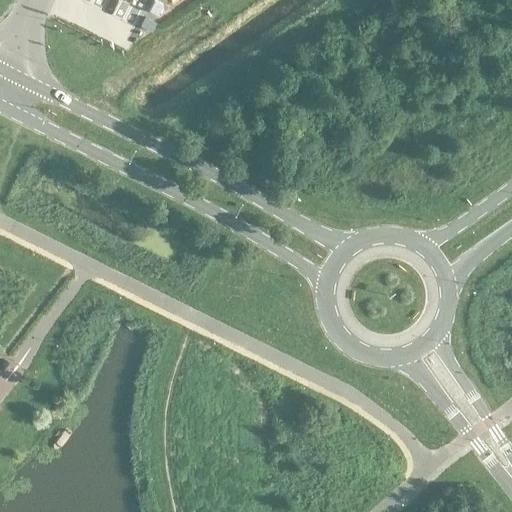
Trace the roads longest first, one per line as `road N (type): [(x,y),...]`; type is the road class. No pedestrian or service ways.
road 1 (secondary): [(344,249),(8,72)]
road 2 (secondary): [(0,109),(325,278)]
road 3 (tertiary): [(409,363),(511,480)]
road 4 (secondary): [(325,278),(324,319),(348,353),(388,367),(409,363)]
road 5 (tertiary): [(511,456),(441,341)]
